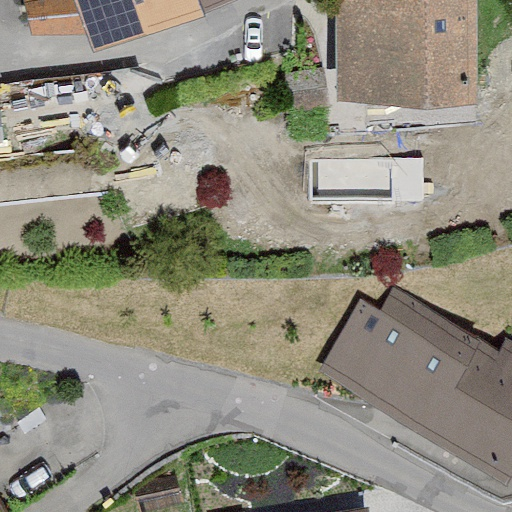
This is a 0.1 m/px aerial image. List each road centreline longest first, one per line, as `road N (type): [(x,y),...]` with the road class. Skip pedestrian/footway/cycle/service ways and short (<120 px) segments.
road 1 (residential): [(136,396),(246,402),(495,511)]
road 2 (residential): [(0,42),(155,39),(228,0)]
road 3 (residential): [(136,396),(132,435),(40,511)]
road 4 (residential): [(0,333),(112,369),(136,396)]
